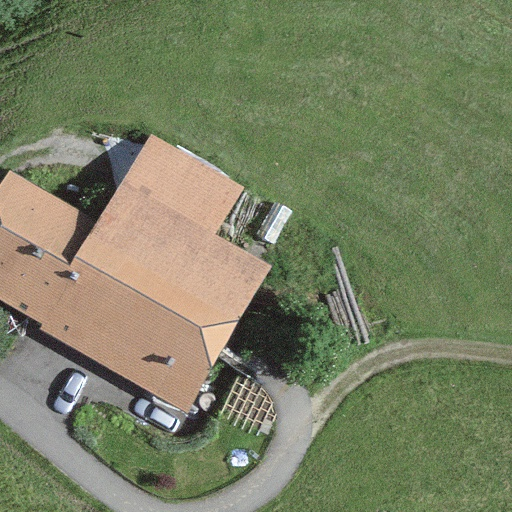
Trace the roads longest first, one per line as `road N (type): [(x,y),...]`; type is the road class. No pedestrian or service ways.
road 1 (track): [(209,511),(261,484),(325,398),(378,356),(437,349),(511,357)]
road 2 (track): [(0,396),(95,478),(153,511)]
